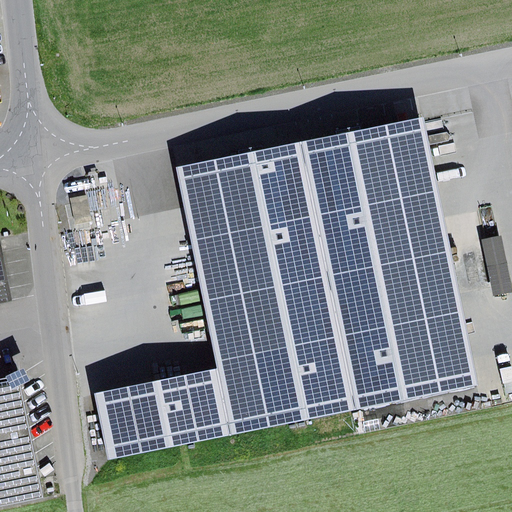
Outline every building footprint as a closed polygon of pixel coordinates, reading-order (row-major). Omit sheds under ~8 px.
[(425,116),(302,140),(356,411),(479,387),(425,116)] [(177,166),(218,369),(97,393),(110,460),(356,411),(302,140),(177,166)] [(92,222),(86,195),(70,199),(75,225),(92,222)] [(499,238),(481,241),(492,296),(510,293),(499,238)] [(511,355),(508,357),(511,371),(502,374),(508,400),(511,399),(511,355)] [(0,507),(45,498),(18,376),(0,380),(0,507)]
